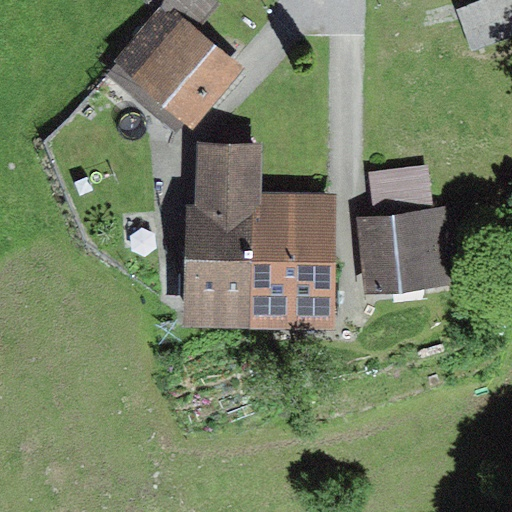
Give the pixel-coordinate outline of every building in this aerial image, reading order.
[(193,130),(245,69),(199,31),(221,4),(217,0),(165,0),(163,7),(116,63),(186,123),(193,130)] [(511,0),(490,0),(457,12),(472,53),(511,38),(511,0)] [(186,123),(116,63),(106,75),(176,136),(186,123)] [(184,325),(256,328),(261,192),(263,144),(197,141),(195,207),(188,207),(184,325)] [(369,173),(375,219),(433,212),(428,166),(369,173)] [(339,194),(261,192),(256,328),(336,330),(339,194)] [(375,219),(359,220),(366,294),(461,284),(454,211),(433,212),(375,219)]
